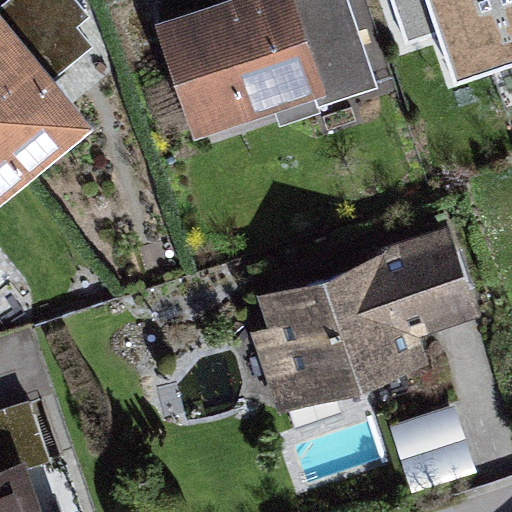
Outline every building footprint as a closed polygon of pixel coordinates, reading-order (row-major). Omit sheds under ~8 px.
[(0,209),(101,128),(53,68),(94,35),(65,0),(2,0),(0,2),(0,209)] [(248,0),(167,28),(203,134),(377,76),(350,0),(248,0)] [(511,0),(390,0),(406,44),(439,33),(455,80),(511,60),(511,0)] [(244,282),(278,400),(427,357),(418,325),(475,308),(450,222),(244,282)] [(31,394),(0,404),(0,466),(50,449),(31,394)] [(394,419),(407,474),(473,459),(460,404),(394,419)] [(0,511),(71,511),(50,449),(0,466),(0,511)]
